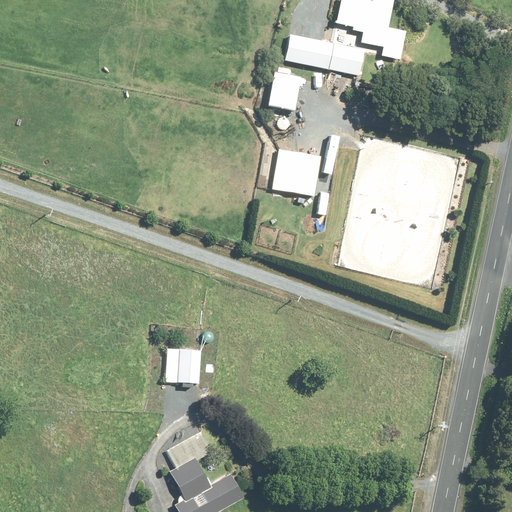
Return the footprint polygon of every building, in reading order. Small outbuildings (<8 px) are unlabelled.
[(304,65),(325,69),(322,91),(332,93),(336,71),(354,74),(357,51),(378,54),(386,0),(333,0),(330,25),(348,27),(345,48),(284,37),(280,61),(292,63),(291,68),(303,70),(304,65)] [(336,147),(323,145),(319,168),(333,170),(336,147)] [(315,156),(274,150),(269,190),(310,195),(315,156)] [(172,382),(176,383),(176,387),(188,388),(188,383),(196,383),(197,350),(160,348),(158,378),(172,378),(172,382)] [(197,431),(163,450),(172,467),(164,472),(180,500),(168,506),(171,511),(212,511),(238,498),(224,474),(205,484),(191,459),(207,450),(197,431)]
